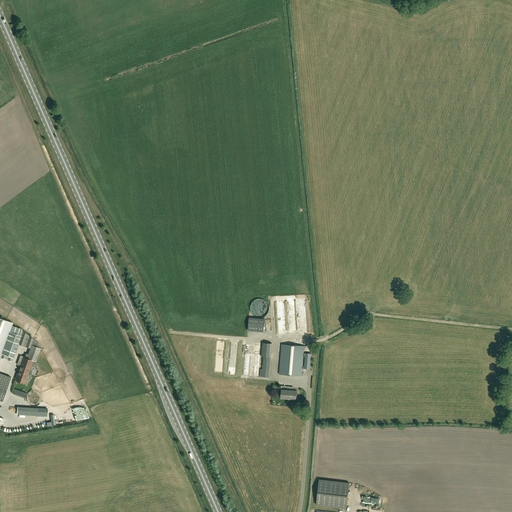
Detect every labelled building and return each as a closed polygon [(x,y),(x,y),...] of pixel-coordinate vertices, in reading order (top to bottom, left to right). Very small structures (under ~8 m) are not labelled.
[(298,333),(298,316),(290,316),(290,320),(291,320),(292,333),(298,333)] [(0,358),(0,357),(12,361),(13,358),(18,344),(30,348),(28,352),(32,353),(31,355),(27,354),(26,354),(25,357),(23,357),(20,365),(15,379),(15,380),(25,383),(26,384),(27,383),(28,381),(27,380),(26,379),(28,375),(31,376),(33,370),(32,368),(31,368),(31,367),(36,369),(38,364),(33,362),(33,361),(36,362),(36,361),(41,348),(40,348),(36,341),(30,337),(22,330),(11,326),(12,323),(0,318),(0,358)] [(263,332),(264,319),(249,318),(248,330),(263,332)] [(260,369),(260,376),(262,377),(269,377),(270,357),(272,343),(263,343),(262,356),(264,357),(263,369),(260,369)] [(281,344),(279,374),(302,376),(302,368),(310,369),(311,354),(303,353),(304,346),(281,344)] [(0,373),(0,400),(2,401),(11,377),(0,373)] [(289,398),(289,392),(288,392),(289,387),(281,386),(281,389),(282,389),(281,398),(289,398)] [(296,399),(297,390),(293,390),(293,388),(292,388),(292,387),(289,387),(288,392),(289,392),(289,398),(289,399),(296,399)] [(14,389),(13,393),(27,398),(28,394),(14,389)] [(75,414),(56,416),(56,417),(46,418),(46,423),(76,420),(75,414)] [(32,444),(15,447),(16,452),(25,451),(25,450),(33,448),(32,444)] [(20,460),(26,458),(31,474),(44,469),(40,457),(37,458),(36,454),(27,457),(26,453),(18,456),(20,460)] [(56,457),(57,466),(87,463),(87,453),(56,457)] [(9,463),(5,497),(12,497),(15,468),(17,468),(17,464),(9,463)] [(0,496),(4,497),(6,484),(8,464),(6,464),(4,478),(2,478),(2,481),(0,480),(0,496)] [(347,508),(349,483),(319,480),(316,505),(347,508)] [(16,504),(37,506),(38,500),(39,500),(39,496),(43,496),(44,487),(16,484),(15,501),(17,501),(16,504)] [(49,497),(49,507),(64,508),(65,493),(55,493),(55,501),(50,501),(51,497),(49,497)] [(383,504),(384,497),(362,495),(361,502),(383,504)]
